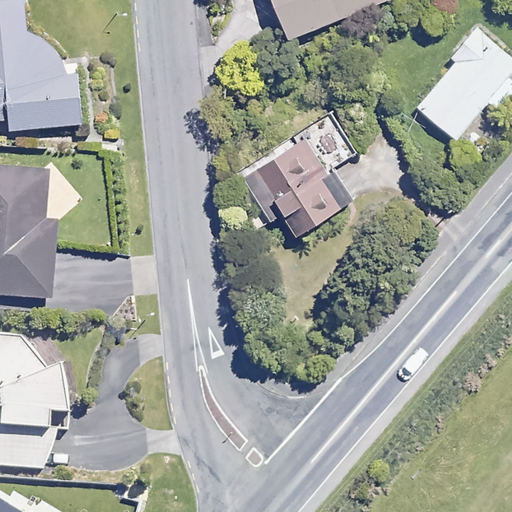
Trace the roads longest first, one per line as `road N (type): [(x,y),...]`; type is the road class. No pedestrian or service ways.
road 1 (residential): [(143,0),(166,270),(192,394),(204,416),(286,491)]
road 2 (tertiary): [(511,227),(286,491)]
